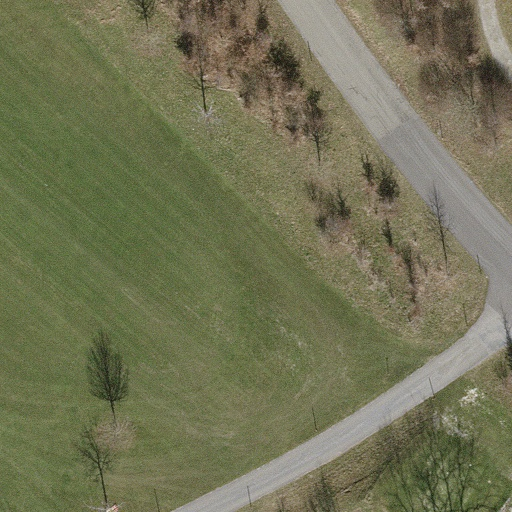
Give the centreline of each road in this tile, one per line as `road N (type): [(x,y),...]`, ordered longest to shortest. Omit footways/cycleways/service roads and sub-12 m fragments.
road 1 (track): [(511,322),(377,417),(206,511)]
road 2 (tertiary): [(511,264),(408,143),(306,0)]
